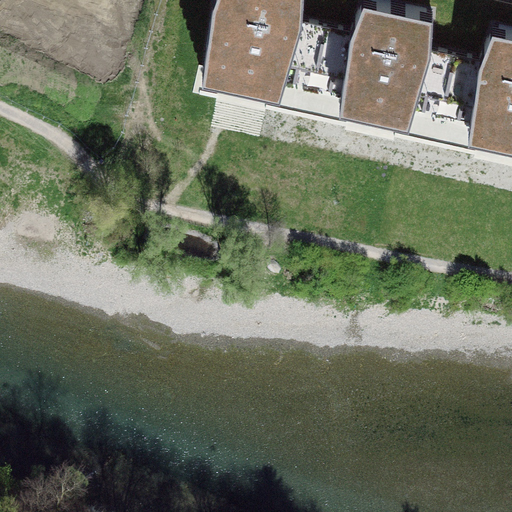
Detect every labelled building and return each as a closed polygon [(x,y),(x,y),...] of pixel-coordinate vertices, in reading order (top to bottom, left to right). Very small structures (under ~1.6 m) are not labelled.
[(302,0),(212,0),(206,44),(227,49),(221,78),(269,89),(276,59),(297,64),(310,19),(301,17),(302,0)] [(433,9),(390,0),(361,0),(349,28),(341,26),(334,72),(355,77),(356,77),(349,106),(398,117),(404,88),(405,88),(426,92),(439,47),(430,46),(433,9)] [(310,19),(297,64),(334,72),(341,26),(310,19)] [(511,26),(492,22),(479,56),(470,54),(464,101),(485,105),(479,135),(511,142),(511,26)] [(470,54),(439,47),(426,92),(464,101),(470,54)]
